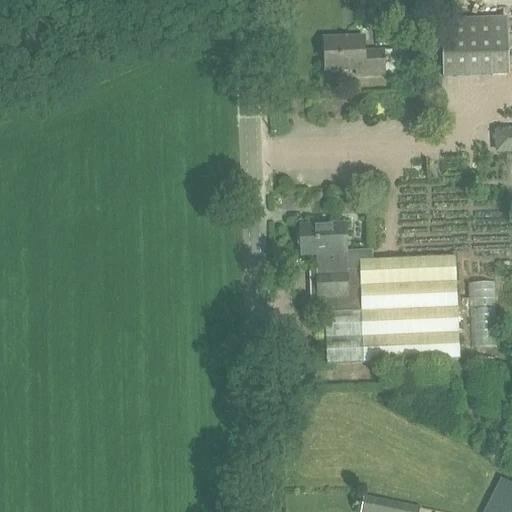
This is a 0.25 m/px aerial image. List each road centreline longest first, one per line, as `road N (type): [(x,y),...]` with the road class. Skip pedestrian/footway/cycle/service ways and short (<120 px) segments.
road 1 (unclassified): [(254,511),(238,0)]
road 2 (unclassified): [(0,80),(169,0)]
